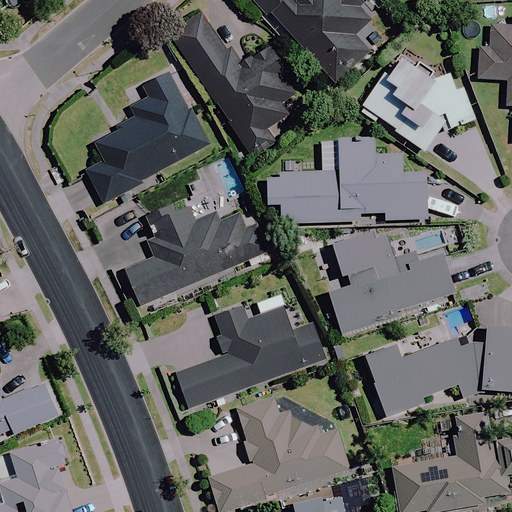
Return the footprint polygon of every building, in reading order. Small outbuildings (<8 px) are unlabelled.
[(371,17),(355,0),(248,0),(266,19),(330,90),(377,47),(359,28),(371,17)] [(304,115),(291,96),(281,82),(292,74),(274,47),(236,73),(199,17),(168,38),(247,153),(270,138),(266,132),(282,121),(286,127),(304,115)] [(508,108),(508,116),(511,116),(511,20),(511,25),(489,24),(487,51),(477,50),(475,81),(504,83),(503,107),(508,108)] [(430,82),(398,60),(386,78),(383,76),(361,109),(394,131),(392,133),(423,154),(442,128),(449,132),(474,122),(463,92),(454,92),(448,75),(430,82)] [(166,75),(141,90),(147,100),(129,110),(136,120),(93,145),(103,163),(84,174),(103,207),(208,146),(166,75)] [(320,148),(321,166),(288,167),(288,175),(264,176),(265,208),(279,208),(280,226),(359,224),(359,231),(384,230),(383,223),(426,221),(425,185),(403,185),(402,155),(373,156),(373,140),(336,141),(336,148),(320,148)] [(493,183),(441,147),(427,167),(479,203),(493,183)] [(138,309),(246,264),(249,272),(271,263),(267,253),(255,225),(244,229),(233,202),(191,220),(187,210),(155,223),(157,235),(148,262),(122,273),(138,309)] [(391,262),(383,235),(332,250),(344,291),(328,296),(340,336),(386,322),(401,318),(399,312),(452,296),(440,258),(415,265),(412,255),(391,262)] [(322,364),(308,322),(290,329),(282,308),(245,321),(241,310),(210,320),(224,358),(174,376),(187,412),(322,364)] [(511,330),(483,329),(470,346),(458,350),(456,342),(398,362),(394,350),(364,360),(384,420),(423,407),(421,400),(457,388),(461,401),(484,393),(511,394),(511,330)] [(0,435),(10,432),(12,437),(24,432),(56,419),(42,385),(7,400),(0,382),(0,435)] [(278,416),(273,402),(236,413),(252,466),(208,479),(218,511),(263,498),(346,472),(332,427),(301,437),(293,411),(278,416)] [(488,465),(481,427),(452,432),(457,457),(389,470),(397,511),(451,511),(483,506),(482,500),(511,494),(511,440),(497,443),(500,463),(488,465)] [(0,511),(69,511),(57,471),(67,468),(58,440),(7,455),(14,479),(0,483),(0,485),(6,506),(0,507),(0,511)] [(347,511),(343,495),(291,507),(292,511),(347,511)]
